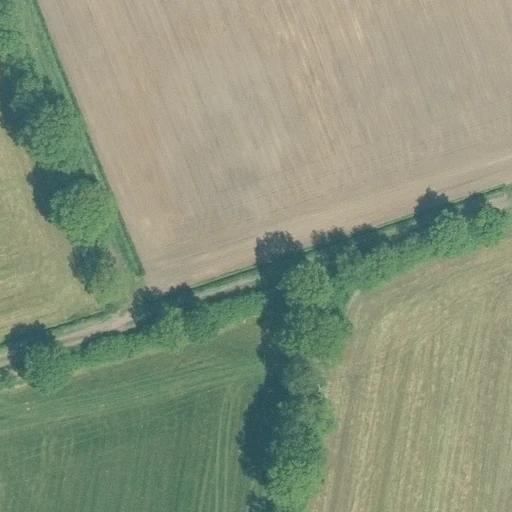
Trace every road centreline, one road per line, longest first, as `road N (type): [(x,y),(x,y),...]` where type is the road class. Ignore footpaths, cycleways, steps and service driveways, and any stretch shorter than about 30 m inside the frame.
road 1 (track): [(0,360),(511,201)]
road 2 (track): [(139,320),(12,0)]
